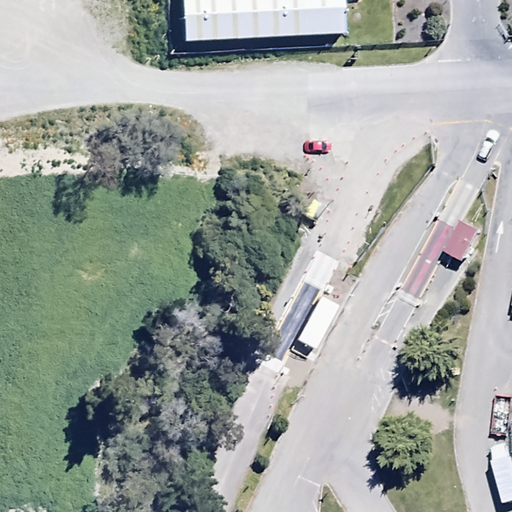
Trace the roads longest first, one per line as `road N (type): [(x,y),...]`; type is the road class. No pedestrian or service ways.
road 1 (unknown): [(454,87),(434,167),(314,377),(287,443),(273,511)]
road 2 (residential): [(511,83),(231,103)]
road 3 (track): [(0,93),(119,82),(231,103)]
